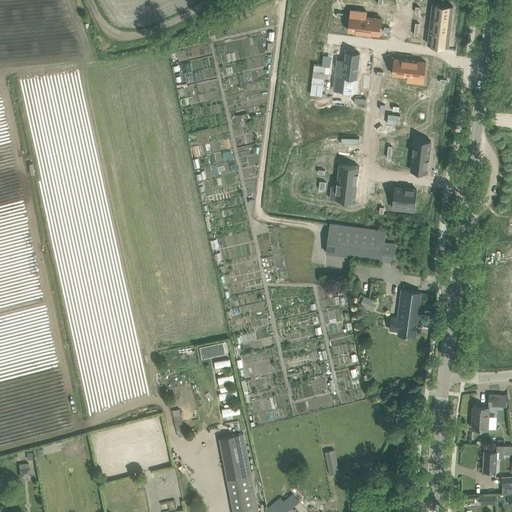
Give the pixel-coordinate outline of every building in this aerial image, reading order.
[(433,4),(431,17),(451,20),(453,6),(433,4)] [(351,9),(348,30),(364,32),(367,11),(351,9)] [(367,11),(364,32),(380,34),(382,18),(366,16),(367,11)] [(431,17),(430,30),(450,33),(451,20),(431,17)] [(430,30),(428,44),(448,46),(450,33),(430,30)] [(338,57),(336,80),(346,81),(345,90),(355,91),(357,75),(358,76),(361,51),(347,50),(346,58),(338,57)] [(394,58),(392,74),(408,76),(407,81),(408,81),(410,60),(394,58)] [(410,60),(408,81),(424,83),(426,62),(410,60)] [(321,94),(320,106),(355,110),(357,98),(321,94)] [(417,141),(415,156),(431,158),(433,143),(417,141)] [(415,156),(413,171),(429,173),(431,158),(415,156)] [(340,164),(338,176),(358,178),(359,166),(340,164)] [(332,186),(357,189),(358,178),(338,176),(337,186),(332,186)] [(332,186),(330,198),(355,201),(357,189),(332,186)] [(395,186),(392,207),(414,210),(417,189),(406,188),(395,186)] [(326,252),(393,262),(395,243),(384,241),(386,230),(330,223),(326,252)] [(400,329),(399,334),(415,336),(421,292),(402,290),(398,318),(392,317),(390,327),(400,329)] [(360,305),(368,309),(373,300),(364,296),(360,305)] [(200,345),(203,358),(226,353),(224,341),(200,345)] [(219,383),(234,380),(233,374),(218,377),(219,383)] [(219,393),(220,398),(237,395),(236,390),(219,393)] [(489,405),(499,405),(507,406),(507,405),(507,395),(489,394),(489,405)] [(223,415),(240,413),(239,405),(222,407),(223,415)] [(472,428),(482,428),(488,429),(489,407),(473,406),(472,428)] [(185,435),(180,409),(173,410),(178,437),(185,435)] [(221,438),(229,479),(234,511),(258,511),(244,434),(221,438)] [(332,442),(323,444),(330,474),(339,472),(332,442)] [(497,445),(497,451),(484,450),(483,470),(496,471),(497,457),(504,458),(505,445),(497,445)] [(19,464),(21,477),(31,476),(29,463),(19,464)] [(511,476),(502,477),(502,485),(511,484),(511,476)] [(280,497),(267,508),(267,511),(286,511),(299,501),(293,493),(283,501),(280,497)] [(369,503),(374,508),(380,500),(375,496),(369,503)]
